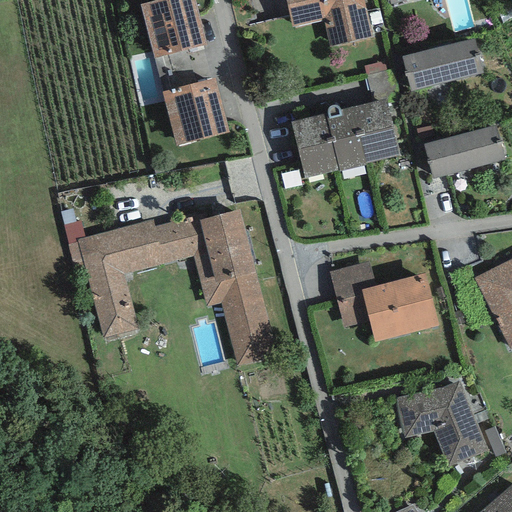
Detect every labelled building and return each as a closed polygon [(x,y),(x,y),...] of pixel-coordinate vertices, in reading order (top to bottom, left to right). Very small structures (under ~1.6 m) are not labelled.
[(194,0),(159,0),(140,5),(155,59),(207,45),(194,0)] [(286,0),(292,28),(323,21),(329,47),(373,37),(364,0),(286,0)] [(474,37),(402,57),(411,91),(483,72),(474,37)] [(384,61),(364,66),(366,76),(387,71),(384,61)] [(387,71),(366,76),(372,102),(386,99),(387,104),(398,101),(390,71),(387,71)] [(215,78),(161,92),(175,146),(229,132),(215,78)] [(364,165),(400,156),(387,104),(386,99),(372,102),(351,107),(364,165)] [(339,170),(340,172),(366,165),(364,165),(351,107),(340,110),(339,108),(337,106),(334,105),(333,105),(330,106),(328,108),(327,110),(327,112),(327,114),(325,115),(339,170)] [(306,178),(339,170),(325,115),(292,124),(306,178)] [(495,125),(423,145),(433,179),(505,160),(495,125)] [(239,210),(199,221),(197,216),(156,227),(153,219),(77,239),(103,337),(138,328),(124,275),(194,257),(207,306),(220,302),(238,368),(277,358),(239,210)] [(511,259),(474,278),(510,349),(511,348),(511,259)] [(375,287),(369,262),(329,273),(344,327),(369,321),(361,290),(375,287)] [(439,326),(425,273),(375,287),(361,290),(369,321),(375,343),(439,326)] [(459,381),(396,398),(404,439),(433,432),(448,467),(487,451),(459,381)] [(495,457),(505,453),(494,427),(484,431),(495,457)] [(511,511),(511,484),(480,511),(511,511)]
